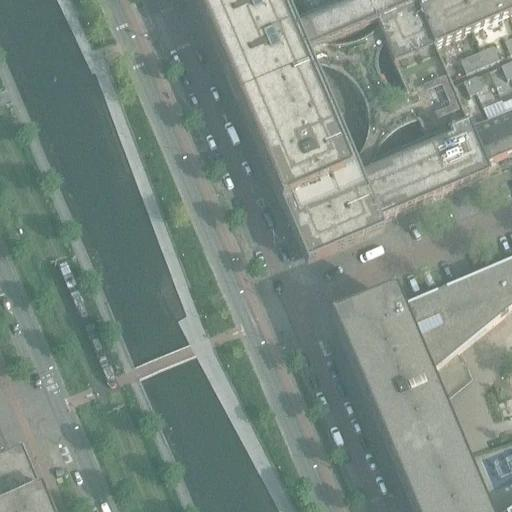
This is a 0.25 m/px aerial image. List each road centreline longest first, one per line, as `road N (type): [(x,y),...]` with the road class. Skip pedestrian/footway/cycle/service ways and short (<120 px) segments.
road 1 (tertiary): [(248,328),(108,0)]
road 2 (residential): [(293,310),(161,0)]
road 3 (residential): [(293,310),(511,215)]
road 4 (residential): [(379,511),(293,310)]
road 5 (tertiary): [(330,511),(248,328)]
road 6 (tertiary): [(0,268),(57,407)]
